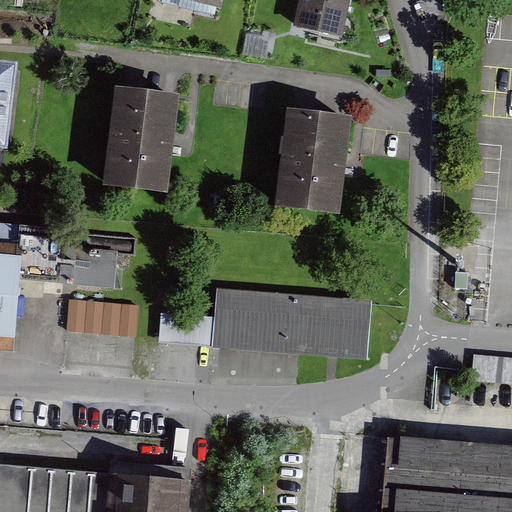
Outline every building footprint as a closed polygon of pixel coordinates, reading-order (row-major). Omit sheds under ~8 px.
[(301,0),(295,25),(342,36),(350,0),(301,0)] [(0,155),(21,157),(29,68),(0,65),(0,155)] [(179,95),(116,87),(104,183),(167,191),(173,141),(179,95)] [(351,117),(287,109),(276,205),(339,213),(345,161),(351,117)] [(0,339),(18,341),(29,220),(0,217),(0,339)] [(370,303),(217,290),(214,318),(212,347),(219,348),(299,354),(333,357),(365,360),(370,303)] [(136,337),(139,307),(69,301),(67,331),(101,334),(136,337)] [(212,347),(214,318),(161,314),(159,343),(212,347)] [(511,360),(480,358),(479,371),(478,384),(511,387),(511,360)] [(307,511),(314,429),(239,422),(231,511),(307,511)] [(511,511),(511,449),(435,442),(388,440),(382,511),(511,511)] [(110,471),(0,462),(0,511),(189,511),(193,470),(110,464),(110,471)]
